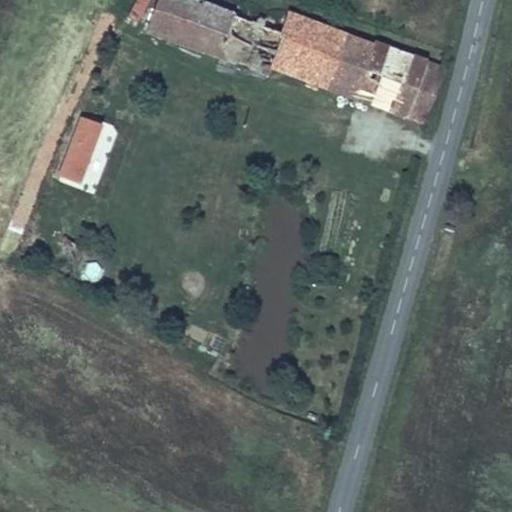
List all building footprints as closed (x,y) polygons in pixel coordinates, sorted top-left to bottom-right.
[(141,20),(148,0),(133,0),(128,14),(141,20)] [(284,35),(187,0),(158,0),(147,31),(269,74),(272,67),(284,36),(315,46),(304,78),(424,123),(444,70),(373,44),(372,47),(291,16),(284,35)] [(315,46),(284,36),(272,67),(304,78),(315,46)] [(397,120),(396,136),(386,135),(388,110),(350,108),(347,154),(371,155),(372,145),(403,147),(405,120),(397,120)] [(79,183),(101,127),(82,120),(61,176),(79,183)]
